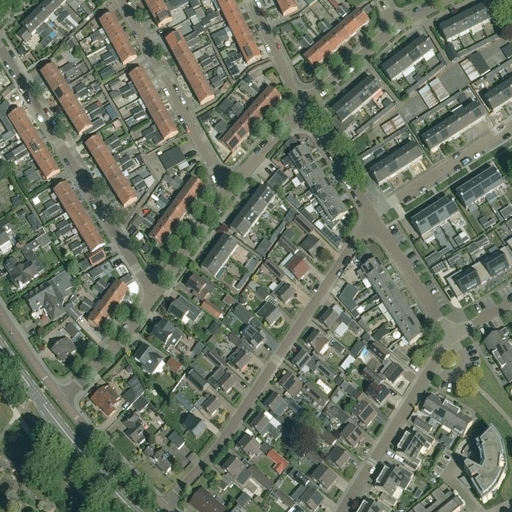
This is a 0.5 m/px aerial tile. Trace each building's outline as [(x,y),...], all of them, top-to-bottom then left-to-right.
[(61,0),(50,0),(48,2),(69,24),(66,20),(70,16),(65,10),(64,11),(61,7),(65,4),(61,0)] [(161,0),(147,8),(153,18),(179,3),(185,0),(184,0),(174,0),(164,6),(161,0)] [(195,0),(188,0),(193,10),(199,8),(195,0)] [(215,0),(221,11),(235,4),(232,0),(215,0)] [(290,0),(278,6),(283,17),(297,10),(294,4),(299,2),(298,1),(300,0),(290,0)] [(69,24),(48,2),(39,11),(48,20),(53,24),(56,20),(61,25),(65,28),(69,24)] [(179,3),(153,18),(158,29),(172,21),(168,15),(181,8),(179,3)] [(235,4),(221,11),(226,22),(240,15),(235,4)] [(343,5),(339,8),(349,20),(359,32),(369,23),(359,12),(353,16),(343,5)] [(316,19),(321,16),(314,6),(309,9),(316,19)] [(474,12),(481,26),(493,21),(486,6),(474,12)] [(207,18),(217,13),(214,8),(205,13),(207,18)] [(349,20),(339,8),(335,12),(345,23),(340,28),(350,39),(359,32),(349,20)] [(189,21),(190,20),(196,17),(192,9),(185,13),(189,21)] [(48,20),(39,11),(31,19),(53,42),(54,43),(56,41),(54,38),(56,37),(44,24),(48,20)] [(481,26),(474,12),(463,17),(470,32),(481,26)] [(217,13),(207,18),(200,21),(203,28),(211,24),(210,22),(219,18),(217,13)] [(240,15),(226,22),(231,33),(245,26),(240,15)] [(81,47),(119,27),(113,16),(100,24),(103,30),(98,33),(98,32),(89,37),(90,38),(79,44),(81,47)] [(190,20),(194,28),(200,25),(196,17),(190,20)] [(463,17),(451,23),(459,38),(470,32),(463,17)] [(53,42),(31,19),(22,27),(23,29),(17,35),(23,41),(29,35),(31,37),(35,33),(44,42),(41,44),(45,49),(53,42)] [(325,20),(321,24),(328,32),(331,35),(341,47),(350,39),(340,28),(335,32),(325,20)] [(459,38),(451,23),(439,29),(447,44),(459,38)] [(500,34),(489,40),(491,43),(502,38),(501,36),(509,32),(505,23),(496,27),(500,34)] [(328,32),(321,24),(317,27),(324,35),(328,32)] [(227,35),(213,41),(217,49),(222,46),(220,43),(228,40),(234,38),(237,43),(251,37),(245,26),(231,33),(227,35)] [(125,38),(119,27),(81,47),(82,50),(93,44),(95,46),(108,39),(111,45),(125,38)] [(213,41),(227,35),(225,30),(211,37),(213,41)] [(172,53),(198,39),(196,34),(183,41),(180,35),(166,43),(172,53)] [(341,47),(331,35),(322,43),(332,55),(341,47)] [(251,37),(237,43),(242,54),(256,48),(251,37)] [(332,55),(322,43),(316,48),(307,37),(303,40),(323,63),(332,55)] [(125,38),(111,45),(117,55),(113,57),(111,53),(101,58),(104,63),(131,48),(125,38)] [(198,39),(172,53),(178,64),(191,56),(188,50),(200,43),(198,39)] [(412,47),(422,60),(433,53),(423,39),(412,47)] [(323,63),(303,40),(300,43),(309,54),(303,59),(313,71),(323,63)] [(491,43),(489,40),(479,45),(481,48),(491,43)] [(452,45),(445,49),(452,63),(458,60),(452,45)] [(481,48),(479,45),(469,50),(471,53),(481,48)] [(502,51),(505,55),(511,50),(511,46),(511,45),(502,51)] [(102,46),(91,51),(94,57),(105,52),(102,46)] [(26,53),(23,47),(16,51),(20,57),(26,53)] [(422,60),(412,47),(402,55),(412,68),(422,60)] [(136,59),(131,48),(104,63),(106,67),(119,60),(123,66),(136,59)] [(256,48),(242,54),(237,56),(224,63),(228,71),(232,69),(231,65),(244,59),(247,65),(261,59),(256,48)] [(471,53),(469,50),(458,55),(460,59),(471,53)] [(224,63),(237,56),(235,52),(226,56),(225,52),(220,54),(224,63)] [(481,58),(478,53),(469,59),(472,64),(481,58)] [(201,65),(210,60),(208,55),(198,60),(201,65)] [(412,68),(402,55),(392,63),(402,76),(404,78),(408,75),(406,73),(412,68)] [(197,67),(191,56),(178,64),(183,74),(197,67)] [(472,64),(475,68),(483,62),(481,58),(472,64)] [(212,64),(210,60),(201,65),(203,69),(212,64)] [(468,60),(460,66),(462,70),(471,65),(468,60)] [(511,60),(503,66),(506,69),(511,65),(511,60)] [(475,68),(478,73),(486,67),(483,62),(475,68)] [(254,66),(256,76),(269,73),(267,63),(254,66)] [(402,76),(392,63),(382,71),(391,84),(402,76)] [(64,75),(74,69),(71,64),(61,69),(61,70),(64,75)] [(432,72),(435,75),(444,68),(442,65),(432,72)] [(462,70),(465,75),(474,69),(471,65),(462,70)] [(503,66),(494,72),(496,76),(506,69),(503,66)] [(47,85),(60,77),(64,75),(61,70),(57,72),(54,67),(41,75),(47,85)] [(111,67),(99,74),(103,81),(115,74),(111,67)] [(203,77),(197,67),(183,74),(189,85),(203,77)] [(489,72),(486,67),(478,73),(481,77),(489,72)] [(88,78),(95,72),(92,68),(85,74),(88,78)] [(74,69),(64,75),(67,80),(76,74),(74,69)] [(465,75),(468,79),(477,73),(474,69),(465,75)] [(122,97),(149,82),(143,71),(130,78),(133,83),(128,86),(119,92),(122,97)] [(432,72),(424,79),(426,83),(435,75),(432,72)] [(496,76),(494,72),(484,78),(486,82),(488,81),(491,85),(496,82),(493,77),(496,76)] [(471,83),(480,78),(477,73),(468,79),(471,83)] [(13,76),(8,79),(13,88),(18,85),(13,76)] [(212,86),(221,81),(219,76),(210,81),(212,86)] [(60,77),(47,85),(54,95),(67,87),(60,77)] [(208,88),(203,77),(189,85),(195,95),(208,88)] [(486,82),(484,78),(474,84),(477,88),(486,82)] [(360,88),(371,100),(381,92),(370,79),(360,88)] [(426,83),(424,79),(415,87),(417,90),(426,83)] [(440,84),(437,79),(428,86),(431,90),(440,84)] [(119,80),(109,87),(112,92),(123,86),(119,80)] [(224,85),(221,81),(212,86),(214,90),(224,85)] [(149,82),(122,97),(125,101),(133,96),(134,97),(138,94),(141,100),(155,92),(149,82)] [(227,83),(220,91),(224,94),(231,86),(227,83)] [(70,93),(67,87),(54,95),(60,106),(73,97),(86,90),(83,84),(74,90),(75,91),(70,93)] [(431,90),(434,94),(443,88),(440,84),(431,90)] [(250,89),(257,95),(261,92),(253,85),(250,89)] [(511,95),(506,86),(495,93),(504,107),(511,101),(511,95)] [(240,98),(244,93),(237,87),(233,92),(240,98)] [(417,90),(415,87),(406,94),(408,97),(417,90)] [(426,87),(418,93),(421,97),(429,91),(426,87)] [(6,88),(3,91),(0,93),(0,96),(4,101),(11,94),(6,88)] [(214,99),(208,88),(195,95),(201,106),(214,99)] [(371,100),(360,88),(351,96),(361,109),(371,100)] [(434,94),(437,99),(446,93),(443,88),(434,94)] [(257,95),(250,89),(246,93),(253,100),(257,95)] [(73,97),(60,106),(66,116),(79,108),(76,102),(79,100),(80,100),(90,95),(87,90),(86,90),(73,97)] [(261,99),(273,109),(281,100),(269,90),(261,99)] [(421,97),(423,101),(432,96),(429,91),(421,97)] [(155,92),(141,100),(147,110),(160,103),(155,92)] [(437,99),(440,103),(449,97),(446,93),(437,99)] [(449,101),(451,104),(457,100),(461,105),(467,101),(464,96),(462,93),(449,101)] [(504,107),(495,93),(484,100),(493,114),(504,107)] [(361,109),(351,96),(341,104),(352,117),(361,109)] [(432,96),(423,101),(426,106),(435,100),(432,96)] [(234,107),(239,112),(241,114),(245,110),(230,97),(226,101),(234,108),(234,107)] [(261,99),(253,108),(265,118),(273,109),(261,99)] [(438,104),(435,100),(426,106),(429,110),(438,104)] [(449,101),(436,109),(439,112),(451,104),(449,101)] [(160,103),(147,110),(153,121),(166,113),(160,103)] [(213,107),(216,116),(225,112),(222,104),(213,107)] [(352,117),(341,104),(331,113),(342,125),(352,117)] [(90,115),(99,110),(96,105),(87,110),(87,111),(90,115)] [(389,107),(383,112),(385,115),(395,108),(392,105),(389,107)] [(476,105),(465,112),(474,126),(485,119),(476,105)] [(234,108),(231,111),(236,116),(239,112),(234,107),(234,108)] [(73,126),(86,118),(79,108),(66,116),(73,126)] [(110,108),(105,111),(112,123),(118,119),(110,108)] [(134,118),(143,113),(140,108),(131,112),(134,118)] [(253,108),(245,117),(257,127),(265,118),(253,108)] [(436,109),(424,117),(426,120),(439,112),(436,109)] [(86,118),(73,126),(79,137),(83,134),(86,138),(105,126),(101,120),(91,127),(89,123),(93,121),(92,120),(102,115),(99,110),(90,115),(86,118)] [(0,135),(2,138),(28,122),(21,112),(8,120),(15,130),(11,132),(8,127),(0,132),(0,135)] [(241,122),(237,126),(249,136),(257,127),(245,117),(241,114),(239,112),(236,116),(235,116),(241,122)] [(385,115),(383,112),(374,119),(376,123),(385,115)] [(474,126),(465,112),(454,119),(463,133),(474,126)] [(145,117),(143,113),(134,118),(136,122),(145,117)] [(166,113),(153,121),(156,127),(142,133),(145,139),(154,134),(159,131),(158,131),(172,124),(166,113)] [(402,121),(399,117),(390,123),(393,127),(402,121)] [(426,120),(424,117),(412,125),(414,128),(426,120)] [(376,123),(374,119),(365,127),(367,130),(376,123)] [(454,119),(443,126),(452,140),(463,133),(454,119)] [(249,136),(237,126),(234,130),(230,127),(229,127),(222,121),(218,125),(241,145),(249,136)] [(396,131),(405,126),(402,121),(393,127),(396,131)] [(28,122),(2,138),(5,143),(18,135),(21,140),(34,132),(28,122)] [(390,123),(381,128),(384,133),(393,127),(390,123)] [(158,131),(159,131),(154,134),(157,138),(161,136),(164,142),(178,134),(172,124),(158,131)] [(241,145),(218,125),(214,129),(222,136),(217,141),(233,154),(241,145)] [(441,147),(452,140),(443,126),(432,133),(441,147)] [(367,130),(365,127),(356,134),(358,137),(367,130)] [(387,137),(396,131),(393,127),(384,133),(387,137)] [(34,132),(21,140),(27,150),(40,142),(34,132)] [(389,139),(391,142),(401,136),(399,133),(389,139)] [(441,147),(432,133),(421,140),(430,154),(441,147)] [(157,138),(154,134),(145,139),(147,143),(157,138)] [(105,150),(118,141),(115,136),(106,141),(107,143),(102,145),(98,139),(85,147),(92,158),(105,150)] [(118,141),(105,150),(92,158),(98,168),(111,160),(108,154),(121,146),(121,145),(126,142),(124,138),(118,141)] [(389,139),(379,145),(381,149),(391,142),(389,139)] [(40,142),(27,150),(34,160),(47,152),(40,142)] [(381,149),(379,145),(370,151),(372,155),(381,149)] [(402,152),(411,166),(422,159),(413,145),(402,152)] [(181,152),(178,147),(168,152),(171,157),(181,152)] [(14,159),(23,153),(20,148),(11,153),(14,159)] [(291,170),(310,158),(305,149),(289,159),(282,163),(285,168),(289,166),(291,170)] [(372,155),(370,151),(360,158),(362,161),(372,155)] [(47,152),(34,160),(40,171),(53,163),(47,152)] [(168,152),(159,158),(161,163),(171,157),(168,152)] [(171,157),(174,162),(183,157),(181,152),(171,157)] [(402,152),(392,159),(400,173),(411,166),(402,152)] [(23,153),(14,159),(17,164),(26,158),(23,153)] [(140,167),(144,165),(140,157),(140,156),(135,159),(140,167)] [(111,160),(98,168),(105,178),(118,170),(122,168),(122,167),(131,162),(128,157),(119,162),(115,165),(111,160)] [(161,163),(164,167),(174,162),(171,157),(161,163)] [(186,161),(183,157),(174,162),(176,167),(186,161)] [(310,158),(291,170),(293,173),(297,171),(300,175),(300,176),(316,166),(310,158)] [(392,159),(381,166),(390,180),(400,173),(392,159)] [(134,167),(131,162),(122,167),(122,168),(124,172),(134,167)] [(167,172),(176,167),(174,162),(164,167),(167,172)] [(59,173),(53,163),(40,171),(46,181),(59,173)] [(179,172),(189,167),(186,163),(177,168),(179,172)] [(300,176),(300,175),(295,178),(301,186),(305,184),(321,174),(316,166),(300,176)] [(390,180),(381,166),(370,173),(378,187),(390,180)] [(26,179),(36,173),(33,168),(24,174),(26,179)] [(118,170),(105,178),(111,188),(124,180),(118,170)] [(279,171),(275,176),(284,185),(289,179),(279,171)] [(494,193),(503,187),(493,171),(484,177),(494,193)] [(36,173),(26,179),(29,184),(39,179),(36,173)] [(321,174),(305,184),(310,192),(306,195),(326,182),(321,174)] [(284,185),(275,176),(271,180),(280,189),(284,185)] [(131,182),(134,187),(135,187),(143,182),(141,177),(140,177),(132,182),(131,182)] [(155,183),(151,177),(143,182),(135,187),(134,187),(135,188),(138,193),(146,187),(147,187),(149,191),(155,183)] [(173,182),(197,200),(205,190),(192,181),(188,186),(176,177),(173,182)] [(484,177),(474,183),(485,199),(494,193),(484,177)] [(111,188),(117,198),(130,190),(128,186),(124,180),(111,188)] [(280,189),(271,180),(267,184),(277,193),(280,189)] [(197,200),(173,182),(170,186),(182,195),(178,200),(190,209),(197,200)] [(326,182),(306,195),(309,199),(313,196),(315,200),(312,202),(312,203),(332,191),(326,182)] [(485,199),(474,183),(465,189),(476,205),(485,199)] [(60,203),(73,195),(67,185),(54,193),(60,203)] [(261,189),(253,199),(267,209),(271,213),(274,208),(270,205),(275,199),(263,190),(261,189)] [(465,189),(456,195),(466,211),(476,205),(465,189)] [(130,190),(117,198),(124,209),(137,200),(131,190),(130,190)] [(337,199),(332,191),(312,203),(315,207),(318,204),(321,209),(337,199)] [(34,196),(38,202),(43,199),(39,193),(34,196)] [(80,206),(73,195),(60,203),(67,214),(80,206)] [(292,205),(296,202),(290,196),(286,200),(292,205)] [(190,209),(178,200),(174,206),(162,197),(159,201),(167,207),(171,210),(183,219),(190,209)] [(20,199),(13,201),(15,209),(23,206),(20,199)] [(253,199),(246,209),(259,219),(267,209),(253,199)] [(337,199),(321,209),(326,217),(342,207),(337,199)] [(448,199),(439,205),(449,222),(451,226),(461,220),(459,215),(448,199)] [(47,212),(56,206),(53,201),(44,206),(47,212)] [(167,207),(159,201),(157,203),(155,205),(164,211),(167,207)] [(300,206),(296,202),(292,205),(297,210),(300,206)] [(449,222),(439,205),(430,211),(440,227),(449,222)] [(56,206),(47,212),(49,216),(50,217),(59,211),(56,206)] [(86,216),(80,206),(67,214),(73,224),(86,216)] [(347,215),(342,207),(326,217),(331,225),(347,215)] [(246,209),(238,220),(251,230),(259,219),(246,209)] [(183,219),(171,210),(164,219),(176,229),(183,219)] [(306,219),(310,216),(304,210),(301,214),(306,219)] [(504,220),(509,217),(505,210),(500,213),(504,220)] [(284,222),(287,224),(289,226),(297,215),(292,211),(284,222)] [(431,233),(440,227),(430,211),(421,217),(431,233)] [(28,220),(31,225),(37,221),(34,216),(28,220)] [(86,216),(73,224),(79,234),(92,226),(86,216)] [(147,216),(144,221),(152,226),(156,222),(147,216)] [(294,223),(309,237),(315,231),(300,216),(294,223)] [(315,221),(310,216),(306,219),(312,224),(315,221)] [(152,226),(144,221),(139,217),(132,226),(138,230),(141,225),(149,231),(152,226)] [(421,239),(424,243),(434,237),(431,233),(421,217),(411,223),(421,239)] [(176,229),(164,219),(157,229),(169,238),(176,229)] [(251,230),(238,220),(230,230),(243,240),(251,230)] [(59,232),(69,226),(66,221),(56,227),(59,232)] [(0,250),(2,254),(12,248),(9,244),(10,244),(4,235),(10,231),(4,222),(0,224),(0,250)] [(287,224),(284,222),(276,232),(280,235),(287,224)] [(72,231),(69,226),(59,232),(62,237),(72,231)] [(98,236),(92,226),(79,234),(85,244),(98,236)] [(329,242),(338,249),(342,242),(335,235),(333,237),(324,228),(322,231),(320,229),(318,230),(329,242)] [(169,238),(157,229),(149,239),(162,248),(169,238)] [(280,235),(276,232),(269,242),(273,245),(280,235)] [(81,247),(72,252),(75,258),(88,249),(92,255),(105,247),(98,236),(85,244),(81,247)] [(43,237),(23,250),(27,256),(40,247),(39,246),(46,241),(43,237)] [(459,237),(454,241),(458,247),(464,244),(461,241),(459,237)] [(224,238),(217,249),(230,259),(238,248),(224,238)] [(293,257),(298,251),(284,238),(279,244),(293,257)] [(320,255),(319,254),(324,249),(316,241),(315,242),(311,238),(307,242),(301,248),(313,260),(314,259),(315,260),(320,255)] [(72,252),(81,247),(78,241),(69,247),(72,252)] [(273,245),(269,242),(264,250),(268,252),(273,245)] [(479,251),(484,248),(483,246),(481,243),(476,246),(479,251)] [(217,249),(209,259),(222,269),(230,259),(217,249)] [(511,261),(505,250),(490,258),(499,274),(500,275),(504,272),(511,267),(511,261)] [(30,264),(36,260),(33,254),(25,260),(28,265),(30,264)] [(100,254),(89,260),(93,266),(104,260),(100,254)] [(499,274),(490,258),(476,267),(486,283),(496,277),(500,275),(499,274)] [(222,269),(209,259),(201,270),(214,279),(222,269)] [(286,270),(298,282),(309,271),(297,259),(286,270)] [(451,268),(456,264),(455,263),(453,259),(448,262),(451,268)] [(264,266),(280,282),(285,276),(270,260),(269,261),(268,260),(263,264),(265,266),(264,266)] [(20,270),(15,261),(5,267),(13,278),(11,280),(18,291),(27,285),(26,283),(32,279),(37,276),(30,264),(28,265),(25,267),(20,270)] [(248,272),(252,274),(259,264),(256,261),(248,272)] [(367,280),(383,270),(377,261),(361,271),(367,280)] [(462,275),(471,290),(472,291),(476,289),(486,283),(476,267),(462,275)] [(99,268),(89,274),(93,280),(103,274),(99,268)] [(383,270),(367,280),(372,288),(388,278),(383,270)] [(252,274),(248,272),(240,283),(244,285),(252,274)] [(66,273),(24,299),(27,302),(26,303),(30,308),(31,308),(33,312),(47,304),(50,309),(53,314),(49,316),(53,322),(65,314),(61,308),(64,301),(68,298),(65,293),(75,287),(66,273)] [(471,290),(462,275),(461,273),(446,282),(457,300),(468,294),(472,291),(471,290)] [(393,287),(388,278),(372,288),(377,297),(393,287)] [(100,279),(97,284),(106,291),(109,286),(100,279)] [(195,279),(188,288),(197,295),(195,296),(203,302),(210,293),(204,289),(206,287),(195,279)] [(244,285),(240,283),(236,280),(232,286),(240,291),(244,285)] [(261,289),(252,281),(247,286),(255,294),(255,295),(264,303),(270,297),(261,288),(261,289)] [(285,305),(296,294),(288,287),(287,288),(283,283),(273,293),(277,297),(277,298),(285,305)] [(106,291),(97,284),(93,289),(102,296),(106,291)] [(117,284),(109,294),(122,303),(129,293),(117,284)] [(346,289),(356,296),(359,292),(348,285),(346,289)] [(398,294),(393,287),(377,297),(382,304),(398,294)] [(356,296),(346,289),(342,294),(353,301),(356,296)] [(109,294),(102,303),(115,312),(122,303),(109,294)] [(353,301),(342,294),(338,300),(349,307),(353,301)] [(398,294),(382,304),(388,313),(404,303),(398,294)] [(86,299),(82,304),(91,310),(95,305),(86,299)] [(115,312),(102,303),(95,313),(108,322),(115,312)] [(388,313),(393,321),(409,311),(404,303),(388,313)] [(91,310),(82,304),(79,309),(88,315),(91,310)] [(194,323),(201,313),(188,304),(184,309),(176,304),(169,314),(182,323),(186,318),(194,323)] [(64,310),(76,323),(82,317),(70,305),(64,310)] [(204,311),(212,317),(213,316),(216,319),(219,315),(208,306),(204,311)] [(270,327),(281,317),(273,309),(272,310),(268,306),(258,316),(270,327)] [(255,320),(241,308),(234,315),(248,328),(255,320)] [(351,314),(356,320),(359,317),(355,311),(351,314)] [(393,321),(390,323),(392,327),(396,325),(398,330),(414,319),(409,311),(393,321)] [(330,312),(320,323),(328,330),(333,334),(342,324),(338,320),(338,319),(330,312)] [(108,322),(95,313),(88,323),(100,332),(108,322)] [(376,325),(366,314),(361,318),(371,330),(376,325)] [(414,319),(398,330),(404,338),(419,327),(414,319)] [(362,330),(367,327),(361,321),(358,324),(362,330)] [(361,330),(351,322),(347,327),(356,335),(361,330)] [(152,337),(169,349),(171,346),(174,348),(182,337),(163,324),(160,328),(159,327),(158,329),(157,327),(152,334),(153,336),(152,337)] [(65,331),(74,340),(80,334),(71,325),(65,331)] [(266,339),(258,332),(253,327),(243,338),(248,342),(248,343),(256,350),(266,339)] [(371,332),(367,327),(362,330),(366,334),(367,335),(371,332)] [(379,344),(382,340),(389,336),(384,327),(373,339),(379,344)] [(419,327),(404,338),(409,346),(425,336),(419,327)] [(490,354),(507,343),(504,338),(508,335),(505,330),(484,343),(490,354)] [(325,340),(316,333),(306,344),(315,351),(320,355),(328,344),(324,341),(325,340)] [(370,339),(367,335),(366,334),(361,340),(366,344),(370,339)] [(228,340),(239,350),(243,345),(233,335),(228,340)] [(52,352),(58,359),(57,360),(60,363),(61,362),(63,363),(77,350),(67,340),(63,344),(61,343),(52,352)] [(332,350),(340,356),(345,350),(337,343),(332,350)] [(381,375),(394,385),(403,374),(395,367),(394,368),(390,364),(386,361),(390,356),(376,343),(368,352),(382,364),(382,366),(385,369),(381,375)] [(511,354),(511,350),(507,343),(490,354),(497,364),(511,354)] [(195,349),(201,353),(204,348),(199,344),(195,349)] [(150,362),(158,368),(162,362),(154,356),(144,348),(135,360),(146,368),(150,362)] [(208,358),(212,353),(207,349),(203,354),(208,358)] [(410,361),(395,349),(391,354),(406,366),(410,361)] [(228,361),(233,365),(241,373),(251,361),(243,354),(242,354),(238,350),(228,361)] [(213,353),(212,353),(208,358),(207,359),(217,368),(223,362),(213,353)] [(302,354),(292,365),(301,372),(306,367),(310,371),(314,374),(317,371),(331,384),(337,377),(314,357),(310,361),(302,354)] [(511,368),(511,354),(497,364),(503,374),(511,368)] [(375,379),(381,373),(363,356),(357,362),(375,379)] [(349,357),(345,363),(351,367),(355,361),(349,357)] [(166,366),(177,374),(182,367),(171,359),(166,366)] [(511,383),(511,368),(503,374),(510,385),(511,383)] [(227,378),(223,374),(220,371),(219,370),(207,383),(208,384),(215,390),(218,387),(226,395),(236,384),(228,376),(227,377),(227,378)] [(186,379),(201,393),(208,385),(194,371),(186,379)] [(279,386),(291,397),(297,391),(299,393),(303,388),(296,383),(297,382),(288,375),(279,386)] [(131,390),(126,395),(134,403),(141,397),(144,393),(136,377),(127,385),(131,390)] [(343,382),(338,377),(334,382),(339,386),(343,382)] [(345,383),(340,388),(345,392),(349,387),(345,383)] [(329,402),(308,384),(302,392),(315,403),(314,405),(316,407),(318,405),(319,407),(318,408),(321,410),(322,409),(322,410),(329,402)] [(390,395),(382,388),(381,389),(376,385),(367,396),(380,407),(390,395)] [(115,411),(113,408),(121,400),(108,386),(103,390),(91,401),(96,405),(97,404),(106,414),(109,417),(115,411)] [(174,399),(190,414),(195,408),(179,393),(175,390),(171,395),(175,398),(174,399)] [(352,416),(367,428),(376,417),(368,410),(367,411),(365,409),(369,404),(356,393),(350,399),(360,407),(352,416)] [(221,406),(214,398),(213,399),(208,395),(205,399),(208,402),(202,408),(211,417),(221,406)] [(275,396),(265,407),(279,419),(288,408),(275,396)] [(432,420),(442,403),(432,396),(421,413),(432,420)] [(134,403),(132,405),(132,406),(139,414),(149,405),(141,397),(134,403)] [(453,409),(442,403),(432,420),(442,426),(453,409)] [(292,404),(289,408),(288,409),(300,419),(304,414),(293,404),(292,404)] [(349,420),(335,408),(330,414),(344,426),(349,420)] [(463,415),(453,409),(442,426),(452,432),(463,415)] [(146,434),(138,425),(141,422),(139,420),(134,414),(124,424),(131,431),(127,435),(135,444),(146,434)] [(463,415),(452,432),(463,439),(473,422),(463,415)] [(188,432),(196,439),(206,428),(198,421),(193,417),(184,427),(188,432)] [(250,426),(252,428),(251,428),(261,437),(265,432),(272,437),(271,439),(276,442),(281,436),(286,440),(291,433),(281,425),(277,431),(269,424),(261,417),(256,422),(255,421),(250,426)] [(157,423),(163,429),(167,425),(161,419),(157,423)] [(315,424),(311,420),(307,426),(304,429),(307,433),(311,428),(315,424)] [(424,432),(427,427),(417,420),(413,425),(424,432)] [(316,434),(331,448),(337,441),(322,427),(321,428),(317,424),(313,429),(317,432),(316,434)] [(340,439),(354,450),(363,438),(355,431),(354,432),(349,428),(340,439)] [(482,441),(481,442),(469,454),(470,456),(471,458),(472,460),(473,462),(473,465),(473,467),(472,469),(472,470),(467,468),(464,471),(469,478),(463,482),(469,488),(472,486),(482,504),(488,500),(493,496),(495,497),(507,470),(502,442),(500,443),(496,437),(491,432),(482,441)] [(175,433),(167,440),(178,451),(186,443),(175,433)] [(306,437),(301,433),(297,437),(302,441),(306,437)] [(407,436),(402,443),(419,454),(423,449),(428,452),(434,442),(424,435),(420,440),(409,433),(407,436)] [(247,438),(237,449),(250,461),(255,455),(258,457),(261,454),(258,451),(260,449),(247,438)] [(419,454),(402,443),(397,451),(398,451),(396,454),(407,461),(404,467),(415,473),(421,463),(416,460),(419,454)] [(297,449),(291,444),(287,449),(293,453),(297,449)] [(302,446),(298,452),(304,457),(308,451),(302,446)] [(166,475),(177,464),(172,459),(170,460),(161,451),(158,454),(151,448),(145,454),(166,475)] [(327,460),(340,471),(350,460),(341,452),(341,453),(336,449),(327,460)] [(289,465),(272,451),(266,458),(276,466),(272,471),(279,476),(283,471),(284,472),(289,465)] [(306,458),(318,469),(324,463),(311,452),(306,458)] [(233,459),(223,471),(236,482),(243,487),(252,477),(270,493),(275,486),(252,468),(248,473),(241,467),(233,459)] [(0,474),(3,470),(8,474),(11,469),(6,466),(7,465),(0,460),(0,474)] [(381,478),(398,488),(404,492),(410,482),(413,476),(402,469),(399,475),(388,468),(386,471),(385,470),(381,478)] [(336,481),(328,474),(327,475),(321,469),(312,480),(327,492),(336,481)] [(310,483),(300,474),(294,482),(304,490),(310,483)] [(229,489),(234,484),(224,476),(219,481),(229,489)] [(398,488),(381,478),(376,485),(377,485),(375,489),(386,496),(383,501),(394,508),(397,502),(392,499),(398,488)] [(31,486),(48,498),(52,492),(36,480),(31,486)] [(439,489),(435,493),(450,511),(458,511),(460,511),(463,508),(450,492),(445,497),(439,489)] [(224,511),(226,511),(210,497),(202,490),(190,505),(196,510),(197,509),(200,511),(224,511)] [(414,497),(418,500),(422,492),(418,490),(414,497)] [(274,496),(291,510),(296,505),(279,491),(274,496)] [(310,492),(301,502),(306,506),(305,507),(311,511),(314,511),(323,502),(315,495),(314,496),(310,492)] [(450,511),(435,493),(431,496),(437,503),(431,508),(434,511),(450,511)] [(235,504),(242,509),(250,499),(244,494),(235,504)] [(359,511),(390,511),(392,510),(381,504),(378,509),(366,502),(364,505),(359,511)]
